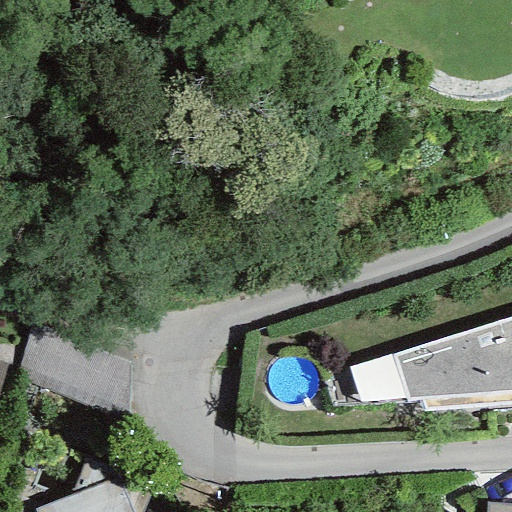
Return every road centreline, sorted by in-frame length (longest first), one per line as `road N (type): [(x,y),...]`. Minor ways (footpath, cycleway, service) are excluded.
road 1 (residential): [(511,452),(286,464),(241,457),(208,442),(191,419),(186,384),(195,351),(224,322),(259,304),(511,220)]
road 2 (unknown): [(186,384),(0,299)]
